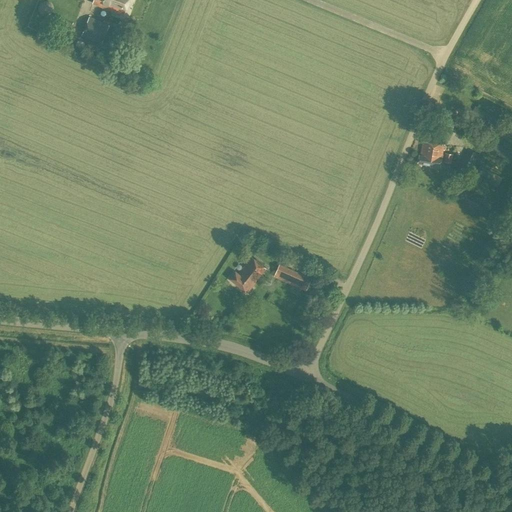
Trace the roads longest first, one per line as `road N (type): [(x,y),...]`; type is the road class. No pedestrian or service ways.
road 1 (unclassified): [(304,377),(444,58),(478,0)]
road 2 (tertiary): [(511,498),(304,377)]
road 3 (tertiary): [(304,377),(215,345),(122,332)]
road 4 (unclassified): [(70,511),(108,412),(122,332)]
road 5 (tertiary): [(122,332),(0,320)]
